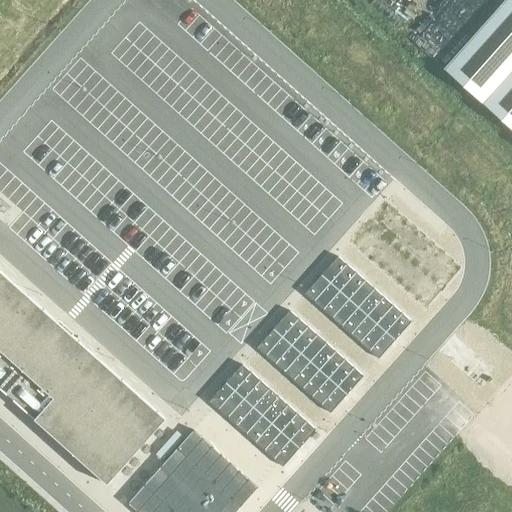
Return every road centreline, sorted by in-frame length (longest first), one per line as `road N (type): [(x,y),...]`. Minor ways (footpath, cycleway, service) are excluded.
road 1 (unclassified): [(275,511),(461,304),(476,273),(475,252),(450,211),(213,0)]
road 2 (unclassified): [(0,119),(107,0)]
